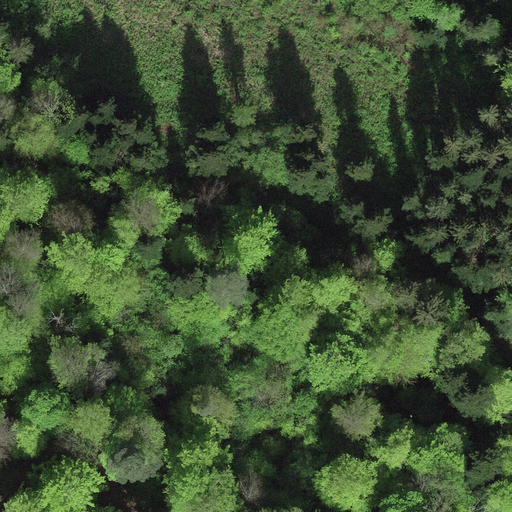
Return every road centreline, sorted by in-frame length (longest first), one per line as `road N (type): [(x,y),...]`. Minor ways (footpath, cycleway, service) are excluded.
road 1 (track): [(0,164),(168,185),(267,206),(357,238),(424,271),(511,359)]
road 2 (track): [(135,511),(0,399)]
